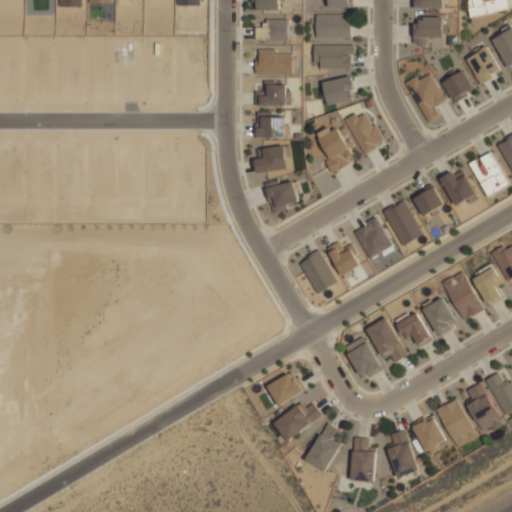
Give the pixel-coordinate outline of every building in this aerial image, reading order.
[(57,0),(82,0),(82,9),(58,8),(57,0)] [(258,0),(258,10),(280,10),(280,0),(258,0)] [(445,9),(445,0),(413,0),(413,9),(445,9)] [(468,0),(470,17),(510,9),(508,0),(468,0)] [(351,14),(317,14),(317,38),(351,38),(351,14)] [(448,36),(448,17),(415,17),(415,42),(426,42),(426,36),(448,36)] [(289,40),(289,19),(266,19),(266,27),(257,27),(257,40),(289,40)] [(507,65),(511,62),(511,29),(494,39),(507,65)] [(353,69),(353,45),(314,45),(314,69),(353,69)] [(27,49),(27,97),(51,97),(50,48),(27,49)] [(483,85),(503,72),(488,48),(468,60),(483,85)] [(89,51),(90,95),(111,95),(111,50),(89,51)] [(257,74),(294,74),(294,50),(257,50),(257,74)] [(59,51),(59,93),(81,92),(82,51),(59,51)] [(0,54),(0,96),(20,96),(19,54),(0,54)] [(146,54),(146,94),(169,93),(169,54),(146,54)] [(117,56),(117,95),(139,93),(139,56),(117,56)] [(179,57),(179,95),(201,94),(200,56),(179,57)] [(464,69),(443,82),(455,102),(474,88),(464,69)] [(431,71),(408,82),(428,123),(443,116),(438,106),(447,102),(431,71)] [(356,98),(352,76),(323,82),(327,104),(356,98)] [(291,106),(291,84),(266,84),(266,91),(256,91),(256,106),(291,106)] [(365,154),(377,147),(375,144),(385,139),(376,124),(372,125),(364,113),(358,116),(355,113),(344,119),(365,154)] [(258,115),(258,137),(288,137),(288,115),(258,115)] [(319,138),(330,158),(325,161),(332,173),(355,159),(349,148),(354,145),(350,138),(345,141),(337,127),(319,138)] [(511,168),(511,135),(498,145),(511,168)] [(285,145),(288,169),(257,172),(255,158),(265,157),(263,147),(285,145)] [(178,151),(179,198),(202,198),(202,150),(178,151)] [(147,151),(147,191),(171,190),(170,153),(147,151)] [(490,196),(511,183),(491,151),(471,164),(490,196)] [(0,152),(0,193),(20,193),(19,152),(0,152)] [(118,152),(119,193),(140,194),(140,154),(118,152)] [(27,153),(28,193),(52,194),(51,154),(27,153)] [(60,153),(60,195),(83,194),(82,153),(60,153)] [(88,153),(89,190),(113,190),(113,154),(88,153)] [(441,178),(457,205),(467,199),(470,203),(479,197),(462,169),(455,173),(454,171),(441,178)] [(288,209),(287,204),(299,201),(294,181),(267,188),(273,213),(288,209)] [(433,183),(421,190),(423,193),(414,198),(424,215),(446,203),(433,183)] [(384,211),(404,200),(425,233),(404,245),(384,211)] [(355,232),(373,261),(395,247),(377,218),(355,232)] [(343,248),(339,241),(327,248),(343,275),(361,264),(355,255),(359,253),(353,243),(343,248)] [(511,282),(511,241),(494,252),(510,283),(511,282)] [(318,294),(338,281),(319,248),(299,261),(318,294)] [(474,278),(489,306),(506,297),(502,290),(505,288),(494,267),(474,278)] [(464,321),(485,311),(465,270),(444,281),(464,321)] [(439,334),(458,324),(444,298),(425,308),(439,334)] [(407,342),(418,337),(421,345),(431,341),(421,312),(399,320),(407,342)] [(384,358),(394,353),(399,361),(409,356),(389,318),(369,329),(384,358)] [(383,372),(368,338),(348,346),(363,381),(383,372)] [(269,386),(280,405),(307,390),(296,370),(269,386)] [(487,379),(504,413),(511,409),(511,378),(505,382),(500,373),(487,379)] [(469,404),(485,433),(504,422),(483,382),(470,389),(476,400),(469,404)] [(438,409),(459,447),(479,436),(458,398),(438,409)] [(307,408),(302,401),(275,424),(290,441),(323,413),(314,403),(307,408)] [(429,451),(448,440),(433,416),(415,427),(429,451)] [(326,471),(348,434),(328,423),(307,460),(326,471)] [(399,477),(421,470),(409,429),(393,434),(396,445),(390,447),(399,477)] [(353,480),(375,481),(377,451),(369,450),(370,438),(355,437),(353,480)]
